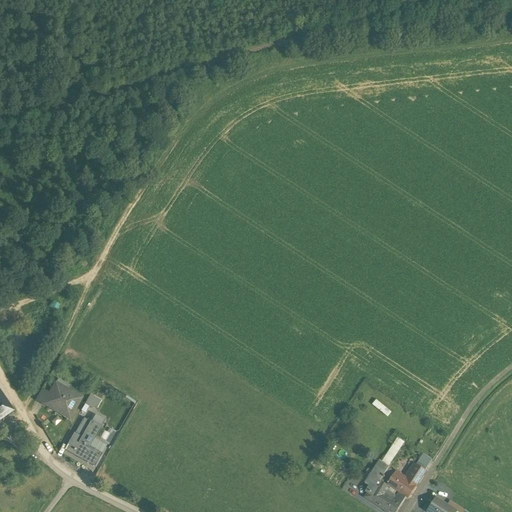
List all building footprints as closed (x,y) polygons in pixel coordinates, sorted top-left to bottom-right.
[(80,400),(55,386),(50,395),(44,406),(69,420),(80,400)] [(42,391),(36,401),(44,406),(50,395),(42,391)] [(13,412),(0,393),(0,411),(4,417),(13,412)] [(85,403),(96,409),(101,400),(90,394),(85,403)] [(388,416),(392,411),(376,400),(372,405),(388,416)] [(100,428),(84,418),(65,451),(80,459),(81,456),(89,461),(94,451),(88,448),(100,428)] [(396,431),(388,442),(394,446),(383,464),(389,468),(389,469),(406,443),(406,442),(408,439),(396,431)] [(102,454),(95,450),(94,451),(89,461),(88,463),(87,464),(94,468),(102,454)] [(422,453),(416,464),(427,469),(432,458),(422,453)] [(380,462),(365,484),(373,489),(374,487),(378,480),(380,481),(389,469),(389,468),(383,464),(380,462)] [(415,465),(405,480),(416,487),(426,472),(415,465)] [(389,469),(380,481),(387,486),(388,485),(396,474),(396,473),(389,469)] [(396,474),(388,485),(394,490),(402,478),(396,474)] [(402,478),(394,490),(408,499),(416,487),(405,480),(402,478)] [(380,481),(378,480),(374,487),(388,496),(381,507),(388,511),(397,511),(406,499),(387,486),(380,481)] [(388,496),(374,487),(373,489),(367,498),(381,507),(388,496)] [(428,511),(454,511),(447,507),(436,500),(428,511)] [(451,502),(447,507),(455,511),(463,511),(464,511),(451,502)]
